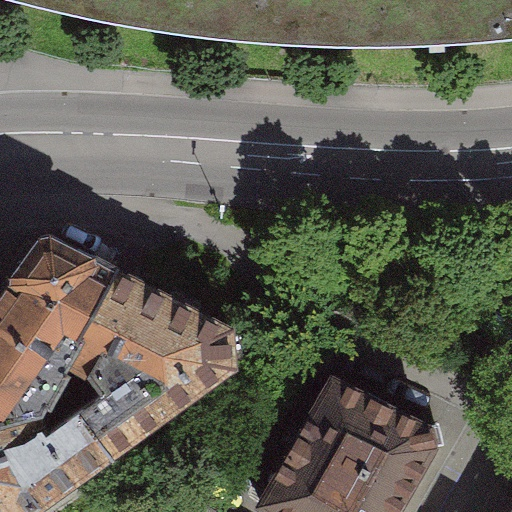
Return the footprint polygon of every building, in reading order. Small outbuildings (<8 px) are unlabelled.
[(511,0),(10,0),(27,5),(66,12),(143,29),(199,37),(260,42),(318,45),(407,46),(474,42),(511,38),(511,0)] [(59,402),(62,403),(83,367),(80,366),(131,267),(56,229),(0,305),(0,425),(53,412),(59,402)] [(251,327),(131,267),(80,366),(83,367),(107,380),(112,390),(89,406),(126,459),(255,367),(251,327)] [(251,511),(398,511),(423,467),(418,445),(318,394),(251,511)] [(57,429),(53,412),(0,425),(0,511),(48,511),(126,459),(89,406),(57,429)]
